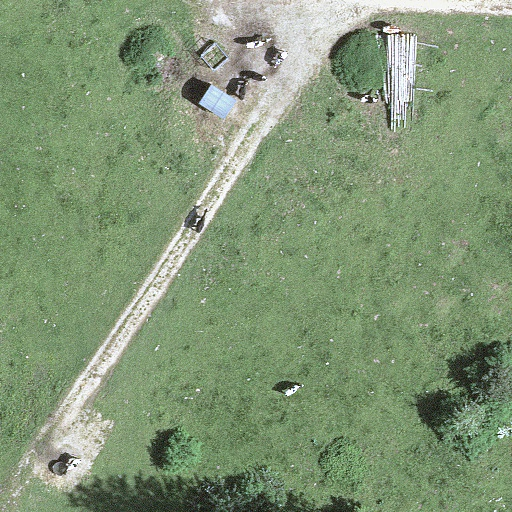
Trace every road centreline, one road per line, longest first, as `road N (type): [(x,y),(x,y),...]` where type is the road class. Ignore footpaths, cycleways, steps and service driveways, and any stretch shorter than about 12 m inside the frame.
road 1 (track): [(282,0),(236,125),(0,495)]
road 2 (track): [(351,0),(511,18)]
